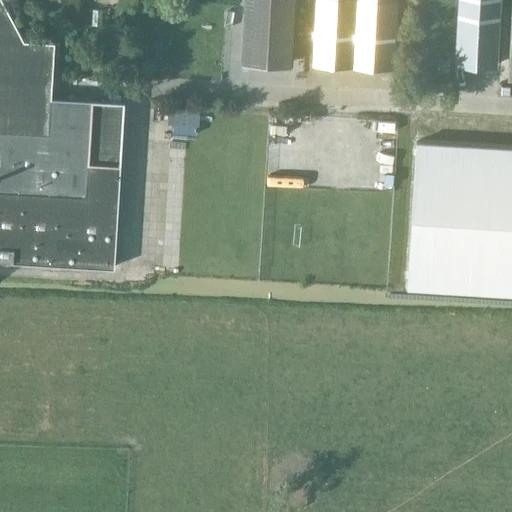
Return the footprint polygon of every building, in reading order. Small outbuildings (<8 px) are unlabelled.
[(0,0),(0,127),(48,131),(50,101),(53,41),(24,39),(2,0),(0,0)] [(83,0),(68,0),(67,24),(82,25),(83,0)] [(244,0),(242,62),(290,64),(291,55),(305,56),(307,0),(244,0)] [(336,0),(315,0),(312,68),(394,72),(397,3),(356,1),(336,0)] [(458,0),(457,56),(497,58),(498,0),(458,0)] [(511,0),(508,0),(503,80),(511,80),(511,0)] [(0,261),(110,269),(121,105),(59,101),(50,101),(48,131),(0,127),(0,261)] [(409,287),(511,292),(511,146),(417,141),(409,287)]
